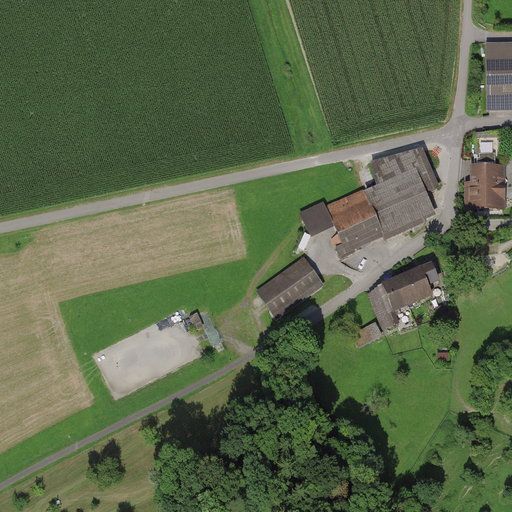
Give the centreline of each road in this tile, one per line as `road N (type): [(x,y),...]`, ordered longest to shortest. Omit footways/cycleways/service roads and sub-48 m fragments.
road 1 (unclassified): [(0,491),(291,332),(447,228),(455,130)]
road 2 (residential): [(0,230),(455,130)]
road 3 (track): [(307,511),(302,469),(256,352)]
road 4 (track): [(455,130),(467,0)]
